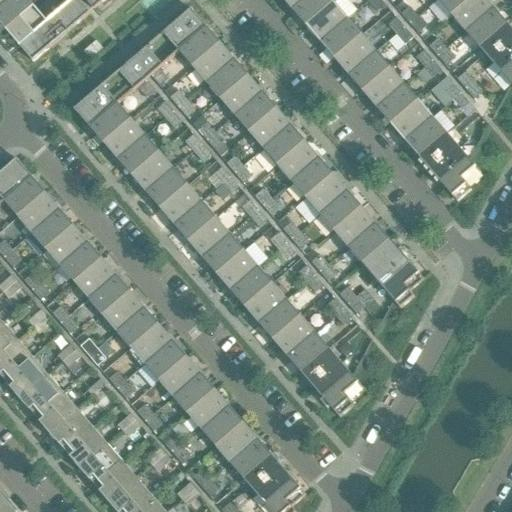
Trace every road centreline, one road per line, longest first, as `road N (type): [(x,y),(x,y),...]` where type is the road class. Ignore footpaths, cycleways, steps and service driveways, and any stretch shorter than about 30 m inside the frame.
road 1 (residential): [(17,126),(346,507)]
road 2 (residential): [(478,267),(249,0)]
road 3 (residential): [(346,507),(478,267)]
